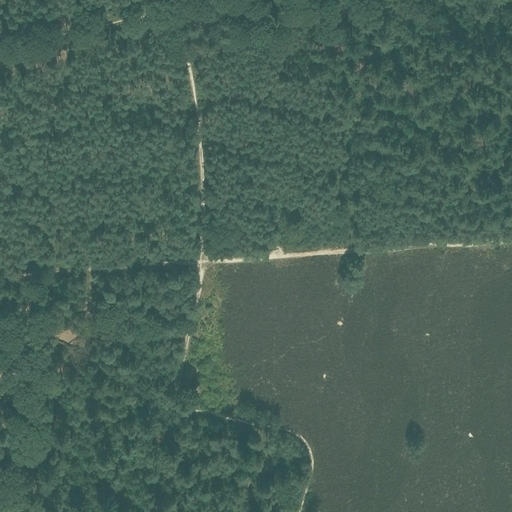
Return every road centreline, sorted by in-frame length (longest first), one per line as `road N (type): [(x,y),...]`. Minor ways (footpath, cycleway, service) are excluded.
road 1 (track): [(201,262),(511,237)]
road 2 (track): [(201,262),(206,142),(180,0)]
road 3 (track): [(201,262),(0,279)]
road 4 (track): [(139,0),(0,33)]
